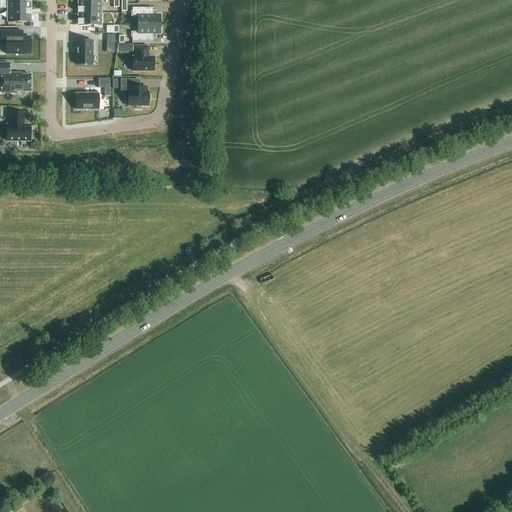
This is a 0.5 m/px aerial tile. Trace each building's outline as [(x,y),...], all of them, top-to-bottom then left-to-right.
[(7,0),(8,10),(30,10),(30,0),(7,0)] [(78,1),(78,14),(101,14),(101,1),(78,1)] [(137,17),(137,25),(160,25),(160,16),(153,16),(153,9),(132,9),(132,17),(137,17)] [(30,10),(8,10),(8,23),(30,23),(30,10)] [(101,26),(101,14),(78,14),(78,26),(101,26)] [(160,25),(137,25),(137,34),(132,34),(132,42),(153,42),(153,35),(160,35),(160,25)] [(30,55),(30,38),(22,38),(22,32),(0,32),(0,44),(6,44),(6,55),(30,55)] [(115,36),(107,36),(106,45),(115,46),(115,36)] [(92,42),(76,42),(76,66),(92,66),(92,42)] [(133,45),(118,45),(118,53),(133,53),(133,45)] [(147,58),(147,54),(149,54),(149,47),(136,47),(136,58),(134,58),(134,72),(155,72),(155,58),(147,58)] [(9,64),(0,64),(0,77),(1,77),(1,94),(16,94),(16,92),(30,92),(30,76),(17,76),(17,75),(9,75),(9,64)] [(98,80),(98,89),(110,89),(110,80),(98,80)] [(149,96),(148,95),(148,92),(147,92),(147,88),(139,88),(139,80),(121,80),(120,94),(128,94),(128,107),(136,107),(136,110),(141,110),(141,107),(147,107),(147,102),(149,100),(149,96)] [(99,94),(75,94),(76,110),(99,110),(99,94)] [(6,126),(6,142),(30,142),(30,126),(24,126),(24,114),(10,114),(10,126),(6,126)]
